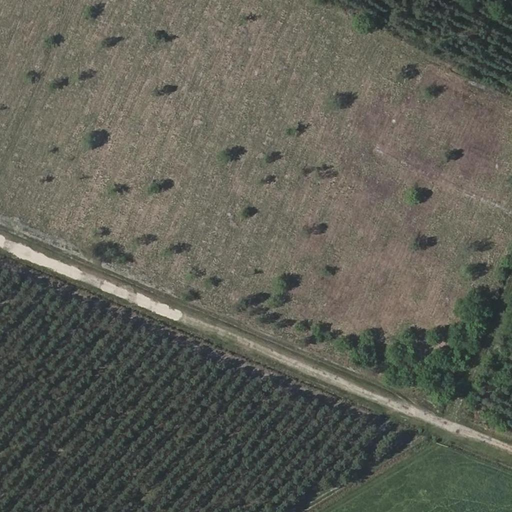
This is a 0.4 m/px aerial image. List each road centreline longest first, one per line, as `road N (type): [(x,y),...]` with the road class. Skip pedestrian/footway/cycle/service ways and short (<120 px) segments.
road 1 (track): [(511,457),(0,237)]
road 2 (track): [(73,0),(0,171)]
